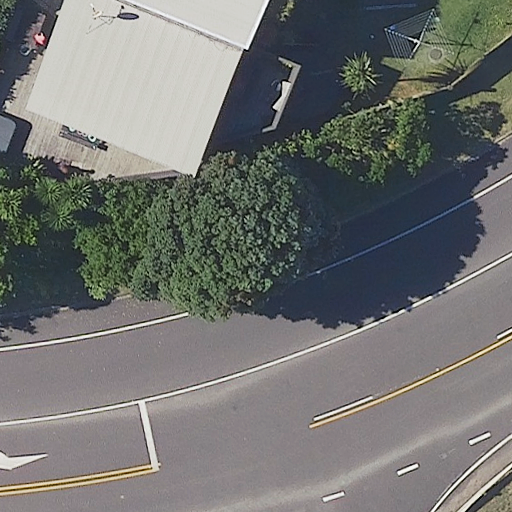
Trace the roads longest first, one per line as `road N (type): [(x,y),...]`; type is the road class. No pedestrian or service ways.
road 1 (residential): [(199,467),(402,388),(511,333)]
road 2 (residential): [(0,496),(199,467)]
